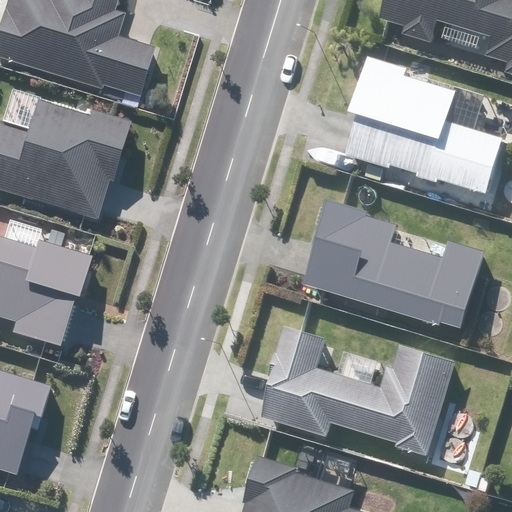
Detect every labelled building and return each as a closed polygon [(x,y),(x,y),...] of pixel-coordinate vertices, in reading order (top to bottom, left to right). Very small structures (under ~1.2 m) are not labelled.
[(10,0),(0,32),(0,57),(102,89),(103,86),(140,97),(155,48),(119,37),(125,15),(115,11),(118,0),(10,0)] [(496,37),(490,56),(511,62),(508,72),(511,73),(511,0),(389,0),(384,19),(408,26),(405,34),(435,43),(442,21),(496,37)] [(507,139),(452,123),(461,92),(409,77),(411,69),(373,58),(357,112),(363,114),(351,153),(350,157),(394,170),(396,166),(422,174),(421,178),(442,184),(443,180),(491,194),(507,139)] [(0,123),(0,189),(99,221),(112,181),(114,182),(132,124),(93,111),(91,118),(39,101),(29,132),(0,123)] [(453,242),(448,258),(396,243),(401,225),(372,216),(373,212),(332,199),(318,245),(321,246),(309,284),(444,324),(445,322),(466,329),(489,253),(453,242)] [(41,240),(38,249),(0,236),(0,317),(16,322),(13,332),(61,347),(77,297),(80,298),(93,257),(41,240)] [(460,362),(405,346),(398,369),(392,367),(386,388),(321,369),(330,339),(287,326),(273,377),(277,378),(265,418),(331,437),(335,423),(401,442),(399,447),(432,457),(460,362)] [(0,469),(18,475),(37,413),(43,415),(51,386),(0,370),(0,469)] [(263,457),(247,511),(366,511),(354,508),(359,491),(301,474),(302,469),(263,457)]
